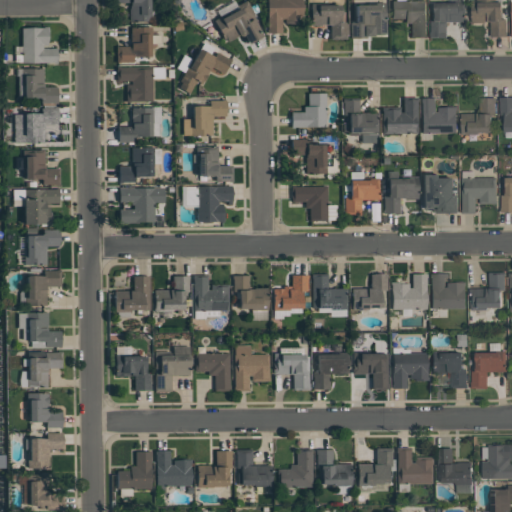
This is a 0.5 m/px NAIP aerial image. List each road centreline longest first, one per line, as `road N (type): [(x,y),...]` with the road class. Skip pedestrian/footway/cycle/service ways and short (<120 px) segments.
road 1 (residential): [(86,0),(93,511)]
road 2 (residential): [(90,249),(511,243)]
road 3 (residential): [(92,426),(511,421)]
road 4 (residential): [(267,73),(511,69)]
road 5 (residential): [(267,73),(259,94),(261,247)]
